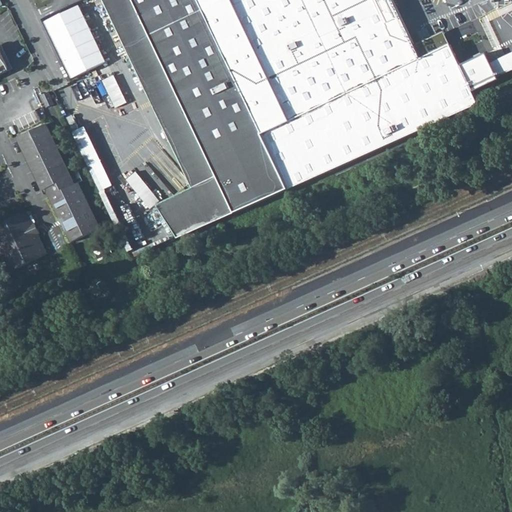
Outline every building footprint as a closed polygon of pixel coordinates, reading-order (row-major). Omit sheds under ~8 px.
[(102,0),(164,130),(186,115),(131,0),(102,0)] [(131,0),(186,115),(234,217),(476,103),(470,92),(496,80),(494,77),(488,63),(483,53),(457,65),(447,44),(418,58),(413,46),(390,0),(131,0)] [(105,61),(78,5),(43,21),(70,77),(105,61)] [(413,46),(418,58),(447,44),(441,32),(413,46)] [(0,69),(9,65),(0,48),(0,69)] [(511,52),(488,63),(494,77),(511,68),(511,52)] [(117,74),(105,79),(115,107),(127,103),(117,74)] [(46,104),(52,102),(47,91),(41,93),(46,104)] [(186,115),(164,130),(198,203),(167,218),(181,241),(234,217),(186,115)] [(78,182),(99,225),(101,224),(79,179),(76,180),(47,120),(44,121),(75,184),(78,182)] [(99,225),(78,182),(75,184),(44,121),(17,135),(20,142),(22,141),(43,185),(47,183),(73,237),(76,236),(99,225)] [(111,185),(88,126),(76,130),(99,190),(111,185)] [(73,237),(47,183),(43,185),(22,141),(20,142),(43,188),(46,187),(72,239),(73,237)] [(152,207),(162,200),(137,171),(128,178),(152,207)] [(47,250),(44,244),(37,231),(39,230),(38,227),(35,220),(33,221),(36,220),(32,213),(29,214),(27,208),(0,221),(0,246),(4,254),(11,251),(19,265),(47,250)] [(19,265),(11,251),(4,254),(11,268),(12,268),(19,265)]
